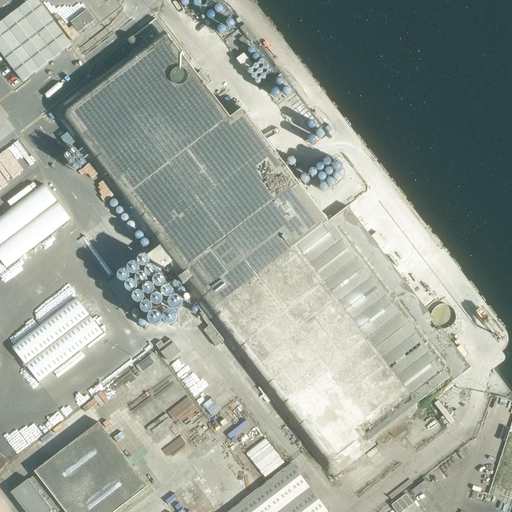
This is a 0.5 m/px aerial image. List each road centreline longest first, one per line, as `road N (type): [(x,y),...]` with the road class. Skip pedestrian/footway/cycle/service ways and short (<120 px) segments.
road 1 (unclassified): [(359,511),(470,423),(477,392)]
road 2 (unknown): [(131,511),(167,480),(169,468),(158,437),(122,397)]
